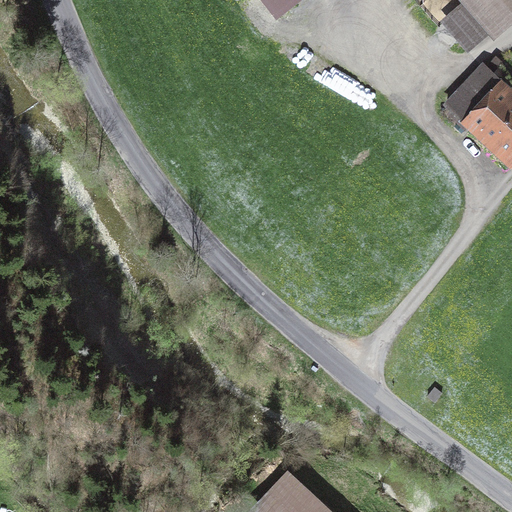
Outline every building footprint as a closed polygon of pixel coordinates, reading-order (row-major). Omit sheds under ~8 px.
[(265,0),(276,14),(293,0),(265,0)] [(460,53),(511,8),(511,0),(469,0),(438,27),(460,53)] [(511,102),(498,89),(504,83),(481,61),(443,101),(466,123),(470,118),(508,153),(511,148),(511,102)] [(433,385),(426,395),(433,400),(440,391),(433,385)] [(324,511),(289,479),(258,511),(324,511)]
